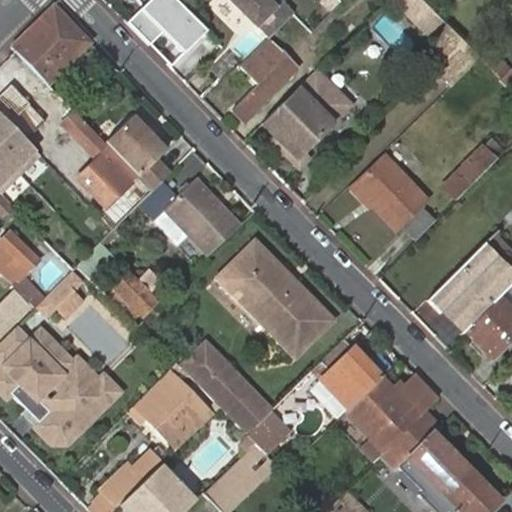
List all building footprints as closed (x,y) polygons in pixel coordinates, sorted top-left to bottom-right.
[(204,38),(167,0),(157,0),(142,15),(182,57),(204,38)] [(292,16),(276,0),(230,0),(268,39),(292,16)] [(420,0),(391,0),(413,21),(427,7),(420,0)] [(82,49),(86,45),(48,6),(7,48),(11,52),(45,86),(57,73),(63,75),(83,55),(82,49)] [(427,7),(413,21),(433,41),(447,27),(436,15),(427,7)] [(433,41),(426,47),(438,60),(426,72),(445,92),(479,59),(447,27),(433,41)] [(254,54),(239,69),(256,86),(284,58),(268,40),(254,54)] [(284,58),(256,86),(229,112),(242,125),(297,72),(284,58)] [(306,80),(261,124),(275,139),(271,143),(298,170),(307,162),(300,154),(339,116),(312,86),(306,80)] [(0,117),(5,123),(23,103),(5,84),(0,88),(0,117)] [(104,223),(111,230),(148,193),(145,190),(136,180),(118,162),(102,145),(74,116),(71,113),(59,126),(94,161),(77,179),(104,207),(96,215),(104,223)] [(0,117),(0,184),(34,152),(0,117)] [(136,180),(153,163),(164,153),(131,117),(102,145),(118,162),(136,180)] [(456,202),(496,163),(483,151),(443,189),(456,202)] [(423,198),(381,155),(349,186),(370,207),(392,229),(423,198)] [(148,193),(166,176),(153,163),(136,180),(145,190),(148,193)] [(204,258),(236,227),(191,181),(160,211),(161,213),(151,224),(172,247),(184,236),(204,258)] [(349,186),(345,190),(365,211),(370,207),(349,186)] [(11,209),(0,198),(0,216),(1,218),(11,209)] [(415,242),(434,223),(424,212),(404,230),(415,242)] [(511,245),(498,231),(484,245),(511,272),(511,245)] [(30,310),(39,300),(18,278),(23,271),(32,262),(23,253),(6,235),(0,240),(0,279),(18,298),(28,308),(30,310)] [(284,280),(289,275),(255,239),(216,278),(295,361),(335,321),(296,282),(290,287),(284,280)] [(111,254),(99,241),(98,243),(76,264),(87,275),(89,276),(111,254)] [(511,272),(484,245),(427,300),(440,314),(448,307),(469,328),(499,299),(511,286),(511,272)] [(43,288),(61,274),(50,259),(31,273),(43,288)] [(148,270),(137,280),(147,291),(157,280),(148,270)] [(80,281),(69,271),(59,281),(70,292),(71,291),(80,281)] [(147,291),(137,280),(128,272),(113,287),(123,298),(141,314),(155,300),(147,291)] [(296,282),(289,275),(284,280),(290,287),(296,282)] [(70,292),(59,281),(45,295),(56,306),(55,307),(65,317),(80,300),(71,291),(70,292)] [(56,306),(45,295),(39,300),(34,306),(45,317),(55,307),(56,306)] [(469,328),(465,332),(491,359),(511,339),(511,313),(499,299),(469,328)] [(13,322),(4,312),(0,315),(0,326),(4,330),(13,322)] [(0,336),(0,395),(3,399),(18,385),(44,412),(30,426),(48,445),(65,443),(118,391),(100,374),(95,379),(72,355),(57,370),(12,325),(5,332),(0,336)] [(378,379),(341,340),(311,369),(319,378),(309,388),(337,418),(344,411),(347,407),(378,379)] [(201,341),(175,365),(186,376),(197,388),(223,363),(201,341)] [(269,409),(223,363),(197,388),(216,407),(227,419),(237,429),(243,434),(265,413),(269,409)] [(173,449),(207,416),(165,371),(125,412),(136,423),(142,417),(173,449)] [(389,389),(378,379),(347,407),(344,411),(370,437),(375,433),(388,445),(420,415),(433,403),(436,400),(412,376),(400,389),(394,394),(389,389)] [(395,383),(389,389),(394,394),(400,389),(395,383)] [(285,434),(265,413),(243,434),(251,443),(263,455),(285,434)] [(420,415),(388,445),(378,455),(393,471),(397,469),(439,511),(484,511),(494,504),(462,470),(468,463),(420,415)] [(219,511),(229,511),(275,467),(263,455),(251,443),(200,492),(219,511)] [(115,506),(157,464),(146,453),(129,471),(124,466),(97,493),(112,508),(115,506)] [(120,511),(179,511),(193,499),(158,463),(157,464),(115,506),(120,511)] [(364,511),(344,491),(324,511),(323,511),(364,511)]
